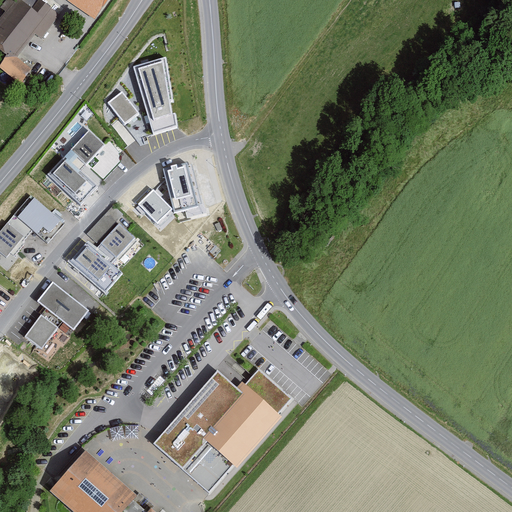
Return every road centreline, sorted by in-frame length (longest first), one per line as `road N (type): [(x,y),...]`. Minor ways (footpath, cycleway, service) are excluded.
road 1 (tertiary): [(511,487),(358,371),(303,317),(258,250),(221,135)]
road 2 (residential): [(0,327),(125,180),(165,151),(221,135)]
road 3 (secondary): [(139,0),(0,178)]
road 4 (tertiary): [(221,135),(209,0)]
